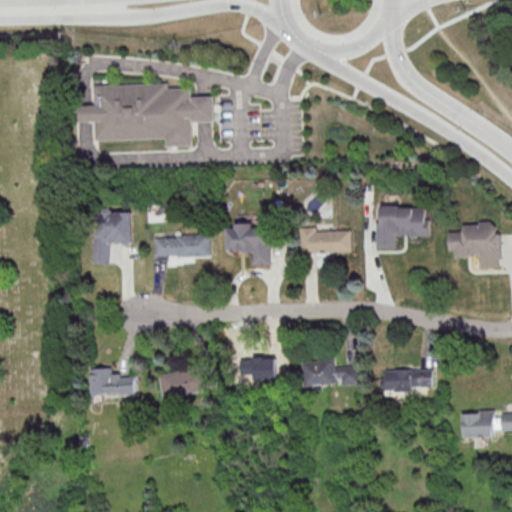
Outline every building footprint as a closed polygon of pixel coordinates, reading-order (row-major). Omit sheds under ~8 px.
[(94,84),(95,104),(79,105),(79,121),(96,121),(96,139),(167,137),(167,145),(193,144),(193,121),(215,120),(214,95),(192,96),(191,87),(168,88),(168,82),(94,84)] [(377,246),(396,246),(397,235),(429,236),(430,206),(382,205),(382,221),(377,221),(377,246)] [(94,263),(110,263),(111,242),(132,243),(133,210),(96,209),(94,263)] [(451,231),(452,256),(480,255),(481,267),(502,266),(501,231),(497,232),(497,221),(463,222),(464,230),(451,231)] [(253,264),(272,264),(272,227),(253,227),(253,223),(236,223),(236,227),(228,227),(228,250),(253,250),(253,264)] [(301,252),(352,251),(352,229),(316,230),(316,226),(301,226),(301,252)] [(155,255),(211,255),(211,235),(155,235),(155,255)] [(242,373),(256,373),(256,380),(278,379),(277,357),(242,358),(242,373)] [(302,360),(304,385),(340,383),(340,384),(359,383),(358,364),(335,366),(335,358),(302,360)] [(160,374),(165,397),(211,389),(207,366),(160,374)] [(136,374),(113,375),(113,367),(91,367),(93,394),(137,392),(136,374)] [(384,390),(413,390),(413,385),(434,385),(434,368),(383,369),(384,390)] [(464,411),(465,436),(497,435),(496,429),(511,428),(511,411),(498,412),(498,410),(464,411)]
